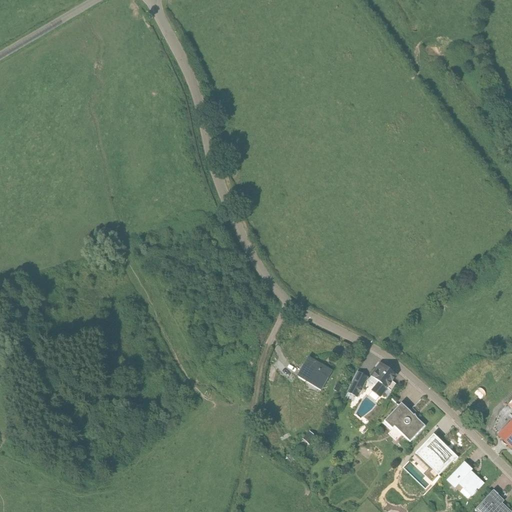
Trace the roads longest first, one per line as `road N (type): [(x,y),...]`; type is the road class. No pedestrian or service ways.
road 1 (unclassified): [(511,477),(392,361),(296,308),(268,280),(231,213),(192,83),(152,0)]
road 2 (track): [(271,336),(231,511)]
